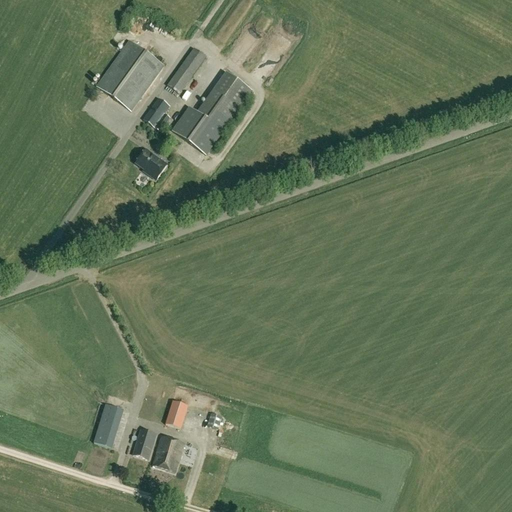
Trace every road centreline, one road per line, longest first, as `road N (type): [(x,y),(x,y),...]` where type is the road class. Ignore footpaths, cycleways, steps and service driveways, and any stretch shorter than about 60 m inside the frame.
road 1 (unclassified): [(19,291),(511,117)]
road 2 (unclassified): [(141,112),(19,291)]
road 3 (track): [(199,511),(0,451)]
